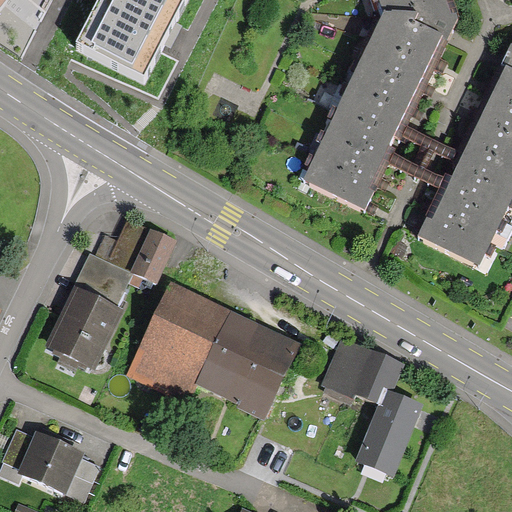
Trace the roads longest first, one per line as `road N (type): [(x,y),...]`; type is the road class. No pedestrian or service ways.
road 1 (primary): [(511,393),(97,150)]
road 2 (residential): [(97,150),(0,349)]
